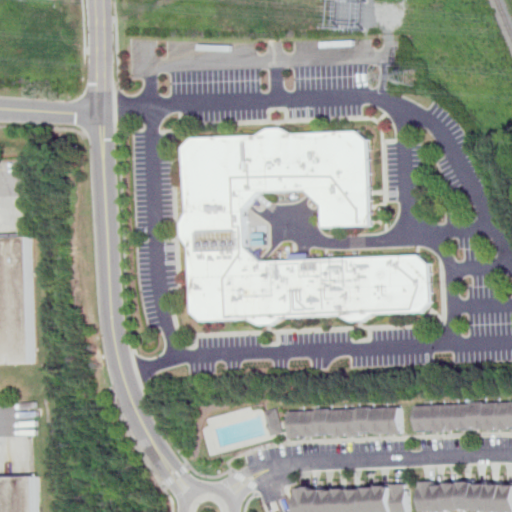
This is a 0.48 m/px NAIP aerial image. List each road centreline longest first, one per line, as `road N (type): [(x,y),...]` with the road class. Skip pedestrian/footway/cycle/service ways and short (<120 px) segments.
road 1 (residential): [(102,113),(118,356),(154,444),(193,495)]
road 2 (residential): [(511,456),(293,463),(226,495)]
road 3 (residential): [(188,500),(184,511),(234,510),(215,490),(188,500)]
